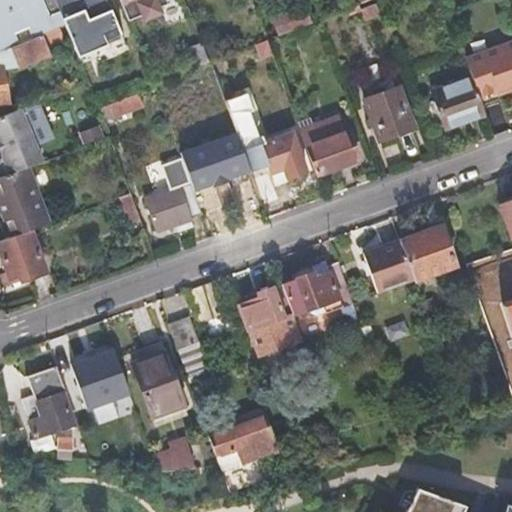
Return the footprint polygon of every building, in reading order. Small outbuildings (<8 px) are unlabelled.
[(68,24),(57,0),(0,0),(0,51),(21,43),(17,34),(30,28),(34,37),(42,34),(58,27),(68,24)] [(123,33),(109,0),(57,0),(68,24),(75,42),(81,55),(110,43),(108,39),(123,33)] [(122,0),(131,19),(144,14),(147,19),(165,11),(162,5),(173,1),(172,0),(122,0)] [(483,0),(445,0),(450,12),(483,0)] [(377,2),(363,8),(367,19),(382,14),(377,2)] [(276,19),(282,33),(312,21),(307,8),(276,19)] [(42,34),(47,46),(63,40),(58,27),(42,34)] [(0,51),(0,103),(10,102),(6,75),(51,56),(47,46),(42,34),(34,37),(21,43),(0,51)] [(268,38),(257,43),(263,59),(274,54),(268,38)] [(202,41),(189,47),(196,65),(209,60),(202,41)] [(70,60),(81,56),(81,55),(75,42),(65,46),(70,60)] [(511,42),(468,59),(474,75),(481,96),(499,90),(511,84),(511,42)] [(210,64),(200,68),(203,78),(214,73),(210,64)] [(446,126),(486,110),(484,105),(481,96),(474,75),(433,91),(446,126)] [(399,86),(365,100),(381,139),(415,126),(399,86)] [(502,98),(499,90),(481,96),(484,105),(502,98)] [(110,103),(111,104),(115,116),(147,104),(142,91),(110,103)] [(293,130),(266,140),(263,134),(261,135),(252,111),(255,110),(249,92),(227,100),(227,101),(243,144),(252,171),(269,165),(272,172),(285,168),(288,177),(308,169),(293,130)] [(43,98),(0,115),(0,133),(8,155),(1,159),(7,174),(30,166),(47,160),(64,153),(43,98)] [(243,144),(227,101),(172,123),(187,165),(205,158),(206,161),(226,154),(225,151),(243,144)] [(111,104),(102,107),(106,120),(115,116),(111,104)] [(338,115),(303,129),(321,174),(360,157),(349,130),(345,132),(338,115)] [(7,174),(0,176),(0,209),(0,210),(4,209),(13,235),(33,228),(50,222),(30,166),(7,174)] [(204,212),(193,181),(145,198),(158,230),(176,223),(192,217),(204,212)] [(130,222),(142,217),(133,192),(121,197),(130,222)] [(511,198),(501,202),(511,234),(511,198)] [(192,217),(176,223),(179,231),(195,226),(192,217)] [(414,277),(415,279),(457,263),(443,223),(401,238),(414,277)] [(13,235),(0,240),(0,248),(11,277),(18,274),(21,281),(50,270),(33,228),(13,235)] [(414,277),(401,238),(366,251),(380,289),(414,277)] [(354,301),(339,259),(283,280),(284,283),(295,313),(323,302),(327,312),(342,306),(354,301)] [(262,353),(304,338),(295,313),(284,283),(276,286),(274,282),(258,289),(260,295),(242,301),(262,353)] [(352,334),(365,330),(354,301),(342,306),(352,334)] [(192,314),(170,323),(188,374),(210,365),(192,314)] [(163,341),(131,352),(156,426),(189,414),(163,341)] [(88,407),(131,391),(114,347),(72,363),(75,371),(85,399),(88,407)] [(28,377),(34,393),(22,398),(29,416),(30,418),(38,437),(74,423),(63,393),(67,391),(61,376),(58,366),(28,377)] [(71,404),(85,399),(75,371),(61,376),(67,391),(71,404)] [(279,444),(267,413),(209,434),(220,465),(279,444)] [(76,436),(61,435),(60,446),(75,447),(76,436)] [(173,447),(154,454),(159,467),(179,469),(197,466),(187,436),(171,442),(173,447)] [(408,511),(462,511),(465,505),(417,488),(408,511)]
